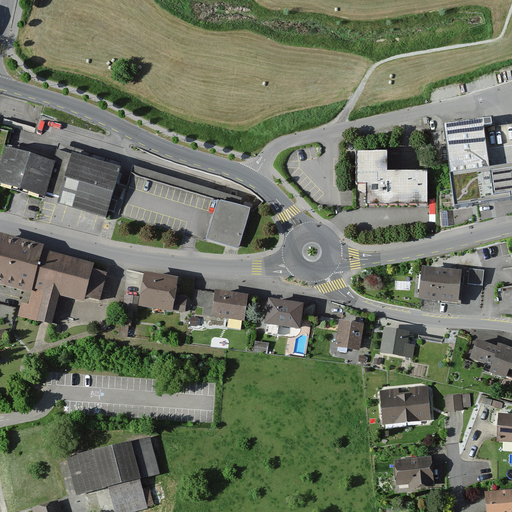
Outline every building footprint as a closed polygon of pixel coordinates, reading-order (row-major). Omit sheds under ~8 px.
[(479,121),(440,126),(447,174),(452,210),(471,208),(491,205),(486,169),(479,121)] [(1,151),(0,157),(0,187),(19,192),(46,199),(54,164),(28,158),(1,151)] [(364,185),(364,204),(418,204),(426,204),(426,176),(386,176),(385,154),(356,154),(356,185),(364,185)] [(115,177),(70,164),(56,211),(101,224),(115,177)] [(511,169),(497,171),(500,204),(511,202),(511,169)] [(207,240),(239,250),(250,213),(218,203),(207,240)] [(0,237),(0,282),(42,294),(34,324),(50,329),(59,299),(85,306),(97,265),(0,237)] [(467,277),(486,280),(488,262),(469,259),(467,277)] [(418,303),(457,307),(460,273),(422,270),(418,303)] [(177,280),(142,275),(138,306),(173,311),(177,280)] [(247,298),(216,293),(212,316),(244,321),(247,298)] [(0,302),(0,326),(14,327),(14,303),(0,302)] [(302,306),(266,302),(264,326),(300,330),(302,306)] [(242,328),(243,321),(229,320),(228,326),(242,328)] [(334,349),(358,352),(361,327),(337,324),(334,349)] [(379,355),(412,360),(414,347),(406,346),(408,334),(383,330),(379,355)] [(511,365),(511,363),(511,353),(498,349),(496,354),(477,347),(470,363),(490,370),(488,376),(505,383),(509,373),(511,373),(511,365)] [(382,427),(430,423),(427,389),(379,393),(382,427)] [(446,409),(471,408),(471,393),(445,394),(446,409)] [(511,419),(498,419),(498,445),(511,445),(511,419)] [(147,440),(65,466),(76,500),(106,491),(112,511),(133,511),(144,509),(136,482),(158,475),(147,440)] [(408,488),(409,494),(433,493),(431,464),(394,466),(395,488),(408,488)] [(149,505),(155,503),(150,487),(145,488),(149,505)] [(484,511),(511,511),(511,494),(483,498),(484,511)]
